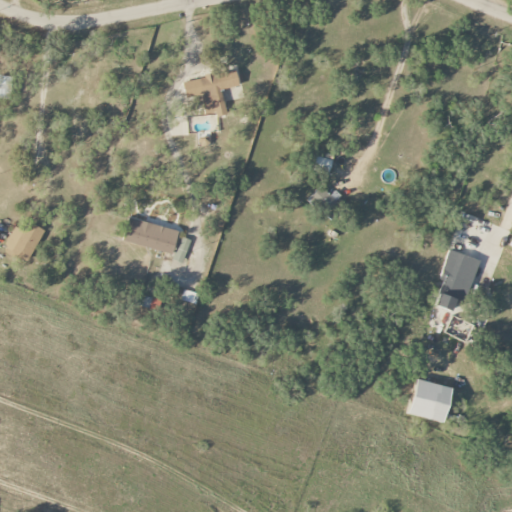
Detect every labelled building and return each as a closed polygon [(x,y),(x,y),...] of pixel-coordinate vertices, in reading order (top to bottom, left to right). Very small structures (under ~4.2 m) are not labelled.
[(221,90),(239,86),(235,70),(182,82),(186,99),(200,95),(205,115),(214,113),(215,117),(226,115),(221,90)] [(332,160),(315,156),(312,171),(328,175),(332,160)] [(329,220),(341,207),(335,201),(337,199),(321,185),(307,201),(329,220)] [(178,231),(128,218),(122,242),(171,255),(178,231)] [(44,230),(30,223),(25,232),(15,227),(2,251),(26,264),(44,230)] [(172,260),(181,264),(190,241),(181,237),(172,260)] [(434,306),(453,311),(456,300),(465,303),(478,259),(447,250),(439,280),(442,281),(434,306)] [(444,423),(451,388),(416,381),(409,416),(444,423)]
